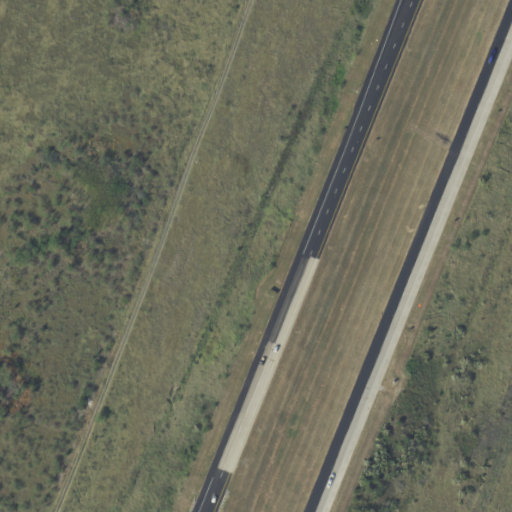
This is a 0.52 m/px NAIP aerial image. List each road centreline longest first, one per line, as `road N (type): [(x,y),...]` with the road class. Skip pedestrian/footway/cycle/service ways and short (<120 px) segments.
road 1 (motorway): [(410,0),(201,511)]
road 2 (motorway): [(313,511),(511,24)]
